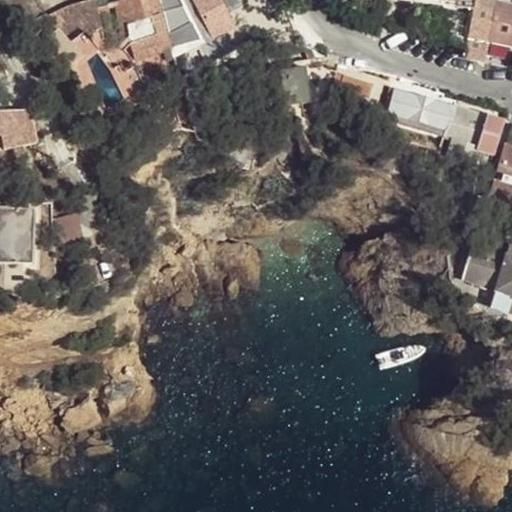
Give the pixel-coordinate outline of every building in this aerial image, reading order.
[(96,0),(76,0),(67,3),(47,12),(57,27),(74,49),(101,23),(98,7),(96,0)] [(131,47),(132,47),(136,60),(139,58),(171,49),(156,0),(124,0),(114,2),(121,34),(127,33),(131,47)] [(235,31),(219,0),(178,0),(188,19),(202,47),(235,31)] [(431,0),(447,1),(447,7),(471,9),(471,0),(431,0)] [(511,3),(492,0),(475,0),(468,39),(489,43),(511,47),(511,3)] [(107,5),(98,7),(101,23),(110,21),(107,5)] [(469,19),(454,15),(449,43),(464,45),(469,19)] [(74,49),(57,27),(40,39),(43,44),(33,49),(45,72),(55,66),(58,71),(74,64),(67,56),(74,49)] [(485,62),(489,43),(468,39),(465,51),(465,57),(485,62)] [(329,98),(338,68),(324,63),(314,93),(329,98)] [(146,105),(155,100),(134,64),(124,70),(122,65),(111,70),(126,101),(146,105)] [(310,103),(305,67),(280,71),(285,106),(310,103)] [(448,134),(456,108),(397,91),(390,114),(413,121),(411,124),(448,134)] [(503,123),(456,108),(448,134),(441,154),(464,162),(476,165),(481,150),(493,154),(503,123)] [(30,111),(0,111),(0,134),(1,134),(4,149),(36,142),(30,111)] [(511,148),(506,147),(494,183),(489,201),(478,197),(475,209),(486,212),(487,210),(511,217),(511,148)] [(0,265),(32,266),(34,211),(0,209),(0,265)] [(77,215),(53,220),(58,242),(82,237),(77,215)] [(511,246),(474,234),(458,282),(496,294),(490,310),(511,317),(511,246)]
